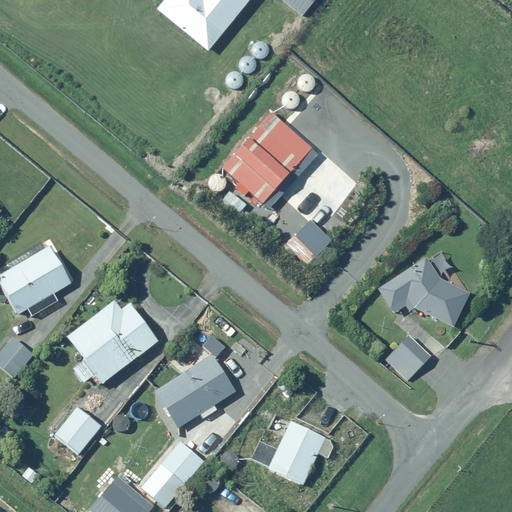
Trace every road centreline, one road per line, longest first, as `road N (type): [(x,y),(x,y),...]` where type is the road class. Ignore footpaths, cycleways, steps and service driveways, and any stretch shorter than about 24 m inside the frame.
road 1 (residential): [(435,442),(0,75)]
road 2 (residential): [(435,442),(511,341)]
